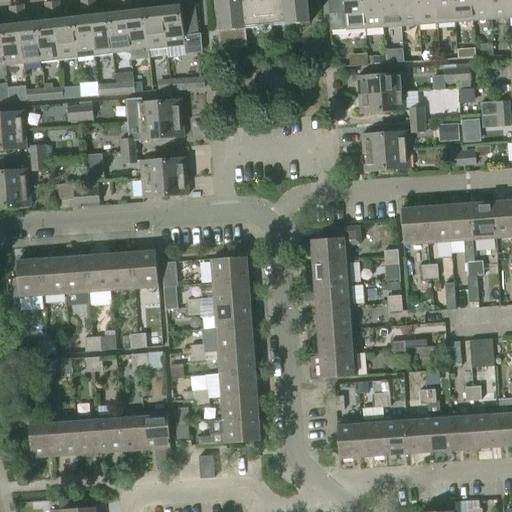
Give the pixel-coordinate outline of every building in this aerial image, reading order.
[(88,0),(81,0),(83,11),(90,10),(88,0)] [(95,0),(88,0),(90,10),(90,16),(95,56),(112,54),(108,14),(98,16),(98,9),(96,9),(95,0)] [(117,13),(108,14),(112,54),(131,52),(124,0),(117,0),(118,7),(117,7),(117,13)] [(131,0),(124,0),(131,52),(132,60),(149,58),(149,49),(144,10),(136,11),(132,5),(131,0)] [(153,9),(144,10),(149,49),(166,47),(160,0),(153,0),(154,3),(153,9)] [(167,0),(160,0),(166,47),(185,45),(184,36),(197,35),(195,23),(183,25),(181,6),(172,7),(168,1),(167,0)] [(240,0),(218,0),(221,31),(244,29),(240,0)] [(240,0),(244,29),(245,29),(245,27),(265,25),(262,0),(240,0)] [(262,0),(265,25),(286,23),(286,25),(287,25),(284,0),(262,0)] [(307,0),(284,0),(287,25),(309,23),(307,0)] [(344,0),(345,13),(329,14),(330,31),(365,29),(363,0),(344,0)] [(381,0),(363,0),(365,29),(383,27),(381,0)] [(399,0),(381,0),(383,27),(401,26),(399,0)] [(417,0),(399,0),(401,26),(419,25),(417,0)] [(435,0),(417,0),(419,25),(437,24),(435,0)] [(453,0),(435,0),(437,24),(455,22),(453,0)] [(471,0),(453,0),(455,22),(473,21),(471,0)] [(489,0),(471,0),(473,21),(491,20),(489,0)] [(507,0),(489,0),(491,20),(509,18),(507,0)] [(45,22),(37,23),(41,62),(59,60),(54,21),(54,14),(52,3),(45,4),(47,15),(44,19),(45,22)] [(23,6),(17,7),(18,18),(19,25),(23,64),(41,62),(37,23),(28,24),(28,21),(25,18),(23,6)] [(17,7),(10,8),(11,19),(18,18),(17,7)] [(90,16),(72,19),(77,58),(95,56),(90,16)] [(72,19),(54,21),(59,60),(77,58),(72,19)] [(19,25),(1,27),(6,66),(23,64),(19,25)] [(480,57),(493,56),(492,45),(480,45),(480,57)] [(385,55),(367,57),(368,65),(386,64),(385,55)] [(457,69),(444,70),(445,84),(457,83),(457,69)] [(469,69),(457,69),(457,83),(470,82),(469,69)] [(402,73),(357,76),(359,95),(404,92),(402,73)] [(163,79),(158,80),(159,91),(194,89),(193,77),(168,79),(168,76),(163,76),(163,79)] [(93,89),(92,96),(135,93),(134,81),(98,84),(98,89),(93,89)] [(27,91),(9,92),(10,101),(27,100),(27,101),(63,98),(62,86),(26,89),(27,91)] [(433,106),(464,107),(464,91),(433,90),(433,106)] [(404,92),(359,95),(360,114),(405,111),(404,92)] [(181,99),(142,102),(142,98),(126,99),(127,122),(137,122),(182,118),(181,99)] [(508,102),(479,104),(480,116),(509,114),(508,102)] [(92,106),(80,107),(80,120),(93,119),(92,106)] [(80,107),(67,108),(68,121),(80,120),(80,107)] [(424,108),(409,109),(410,121),(424,120),(424,108)] [(23,111),(0,112),(0,131),(24,129),(23,111)] [(509,114),(480,116),(482,129),(510,127),(509,114)] [(182,118),(137,122),(127,122),(128,139),(134,139),(134,141),(184,138),(182,118)] [(424,120),(410,121),(411,134),(425,133),(424,120)] [(458,140),(457,125),(441,126),(442,141),(458,140)] [(24,129),(0,131),(0,150),(26,149),(24,129)] [(406,131),(361,134),(363,153),(408,150),(406,131)] [(134,139),(128,139),(120,140),(121,153),(135,151),(134,141),(134,139)] [(44,145),(30,146),(31,159),(45,158),(44,145)] [(408,150),(363,153),(364,172),(409,169),(408,150)] [(135,151),(121,153),(122,165),(136,164),(135,151)] [(475,151),(462,152),(463,165),(476,164),(475,151)] [(462,152),(450,153),(450,166),(463,165),(462,152)] [(185,157),(140,161),(142,180),(187,176),(185,157)] [(45,158),(31,159),(32,171),(46,170),(45,158)] [(27,169),(0,170),(0,189),(29,188),(27,169)] [(187,176),(142,180),(143,199),(188,196),(187,176)] [(29,188),(0,189),(0,209),(30,208),(29,188)] [(98,189),(86,190),(87,203),(99,202),(98,189)] [(86,190),(73,190),(74,204),(87,203),(86,190)] [(511,201),(492,203),(495,239),(511,237),(511,201)] [(492,203),(470,205),(473,240),(495,239),(492,203)] [(470,205),(447,206),(450,242),(473,240),(470,205)] [(447,206),(425,208),(427,244),(450,242),(447,206)] [(425,208),(401,210),(403,245),(427,244),(425,208)] [(332,239),(311,241),(313,265),(348,262),(347,246),(360,245),(359,227),(331,229),(332,239)] [(398,250),(383,251),(384,259),(398,258),(398,250)] [(156,251),(131,253),(134,288),(158,287),(156,251)] [(131,253),(108,254),(111,290),(134,288),(131,253)] [(108,254),(86,256),(88,292),(111,290),(108,254)] [(86,256),(63,258),(66,293),(88,292),(86,256)] [(247,257),(211,259),(213,283),(248,280),(247,257)] [(63,258),(40,259),(43,295),(66,293),(63,258)] [(398,258),(384,259),(384,267),(399,266),(398,258)] [(40,259),(16,261),(19,297),(43,295),(40,259)] [(348,262),(313,265),(314,288),(350,285),(348,262)] [(475,262),(467,263),(468,276),(476,276),(475,262)] [(483,262),(475,262),(476,276),(484,275),(483,262)] [(163,275),(175,274),(174,263),(163,264),(161,264),(161,275),(163,275)] [(362,284),(370,284),(370,264),(361,264),(362,284)] [(437,265),(429,266),(430,279),(438,279),(437,265)] [(422,281),(418,281),(419,287),(428,286),(427,279),(430,279),(429,266),(421,266),(422,281)] [(202,299),(188,299),(189,308),(202,307),(214,306),(250,304),(248,280),(213,283),(214,296),(202,297),(202,299)] [(350,285),(314,288),(316,310),(352,307),(350,285)] [(401,296),(386,297),(387,305),(401,304),(401,296)] [(250,304),(214,306),(216,329),(252,326),(250,304)] [(401,304),(387,305),(388,313),(402,312),(401,304)] [(202,307),(189,308),(189,315),(203,315),(202,307)] [(352,307),(316,310),(318,333),(353,330),(352,307)] [(217,344),(191,345),(191,353),(204,353),(253,349),(252,326),(216,329),(217,344)] [(353,330),(318,333),(319,355),(355,353),(353,330)] [(145,333),(137,334),(138,348),(146,348),(145,333)] [(137,334),(129,335),(130,349),(138,348),(137,334)] [(92,337),(84,338),(85,352),(93,352),(92,337)] [(100,337),(92,337),(93,352),(101,351),(100,337)] [(54,340),(46,341),(47,355),(55,354),(54,340)] [(491,340),(468,341),(471,369),(494,367),(491,340)] [(46,341),(38,341),(39,356),(47,355),(46,341)] [(417,341),(390,343),(391,350),(405,349),(407,349),(407,358),(409,358),(410,366),(447,364),(446,347),(417,349),(417,341)] [(451,367),(460,367),(459,342),(450,343),(451,367)] [(255,372),(253,349),(204,353),(204,360),(206,360),(206,362),(218,361),(219,374),(255,372)] [(405,349),(391,350),(391,358),(406,357),(405,349)] [(204,353),(191,353),(192,361),(204,360),(204,353)] [(355,353),(319,355),(321,379),(357,377),(355,353)] [(147,354),(139,355),(140,369),(148,368),(147,354)] [(139,355),(131,355),(132,370),(140,369),(139,355)] [(93,358),(85,359),(86,373),(94,372),(93,358)] [(101,358),(93,358),(94,372),(102,372),(101,358)] [(56,361),(48,362),(49,376),(57,375),(56,361)] [(48,362),(40,362),(41,376),(49,376),(48,362)] [(170,368),(171,378),(182,377),(181,367),(170,368)] [(255,372),(219,374),(221,397),(257,395),(255,372)] [(367,395),(366,385),(357,386),(358,395),(367,395)] [(473,387),(464,388),(465,402),(473,401),(473,387)] [(480,387),(473,387),(473,401),(481,401),(480,387)] [(435,390),(427,391),(431,453),(454,451),(451,415),(440,416),(439,402),(435,402),(435,390)] [(418,417),(406,418),(409,454),(431,453),(427,391),(419,391),(420,405),(418,409),(418,417)] [(389,393),(381,394),(382,408),(390,407),(389,393)] [(382,408),(381,394),(373,394),(374,408),(382,408)] [(257,395),(221,397),(222,420),(258,417),(257,395)] [(343,397),(335,397),(336,411),(344,410),(343,397)] [(209,398),(195,399),(195,407),(209,406),(209,398)] [(511,410),(497,412),(500,448),(511,446),(511,410)] [(167,412),(143,414),(146,450),(170,448),(167,412)] [(497,412),(474,413),(477,449),(500,448),(497,412)] [(474,413),(451,415),(454,451),(477,449),(474,413)] [(143,414),(120,416),(123,451),(146,450),(143,414)] [(120,416),(98,417),(100,453),(123,451),(120,416)] [(98,417),(75,419),(77,455),(100,453),(98,417)] [(210,436),(197,437),(198,446),(260,441),(258,417),(222,420),(210,421),(210,433),(210,436)] [(406,418),(383,420),(386,456),(409,454),(406,418)] [(75,419),(52,420),(55,456),(77,455),(75,419)] [(52,420),(28,422),(30,458),(55,456),(52,420)] [(386,456),(383,420),(360,421),(362,457),(386,456)] [(360,421),(336,423),(339,459),(362,457),(360,421)] [(213,456),(198,457),(200,479),(214,478),(213,456)]
